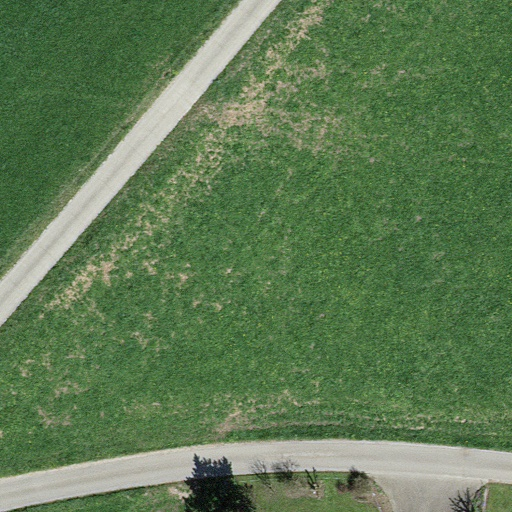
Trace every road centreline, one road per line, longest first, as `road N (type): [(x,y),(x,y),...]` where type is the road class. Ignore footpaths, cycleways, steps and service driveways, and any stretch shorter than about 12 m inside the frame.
road 1 (track): [(511,467),(395,456),(214,458),(0,496)]
road 2 (track): [(261,0),(144,149),(0,309)]
